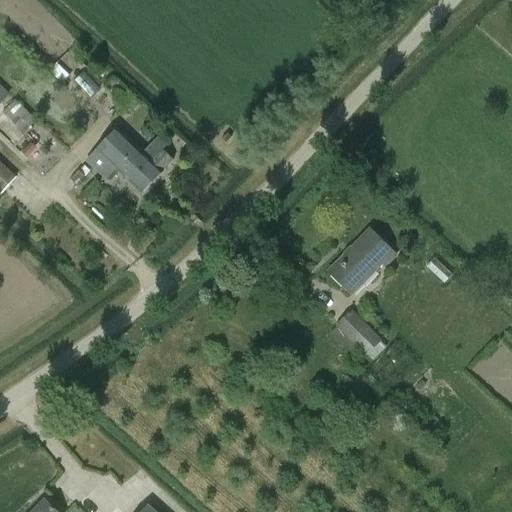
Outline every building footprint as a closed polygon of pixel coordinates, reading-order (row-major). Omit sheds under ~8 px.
[(0,104),(10,95),(0,85),(0,104)] [(38,124),(15,101),(2,113),(26,136),(38,124)] [(160,141),(146,156),(118,129),(86,161),(107,181),(117,171),(140,193),(173,160),(163,150),(166,147),(160,141)] [(0,196),(17,178),(0,162),(0,196)] [(351,294),(381,263),(384,266),(395,255),(370,230),(328,272),(351,294)] [(366,357),(382,340),(350,309),(334,327),(366,357)] [(56,511),(44,500),(32,511),(56,511)]
